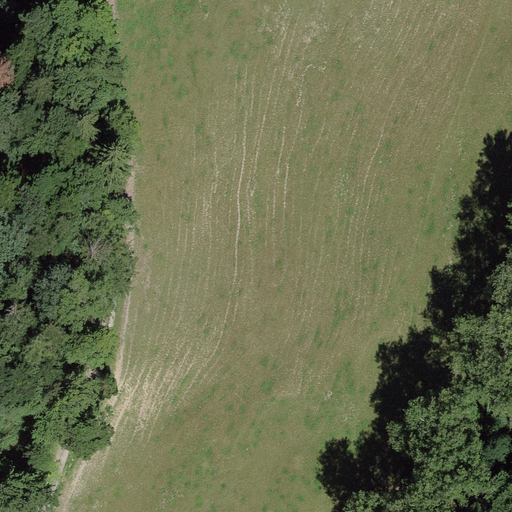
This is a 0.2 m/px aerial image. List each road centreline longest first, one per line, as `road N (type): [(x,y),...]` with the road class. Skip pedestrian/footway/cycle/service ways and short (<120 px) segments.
road 1 (track): [(46,511),(112,334),(117,268),(102,0)]
road 2 (track): [(511,356),(429,511)]
